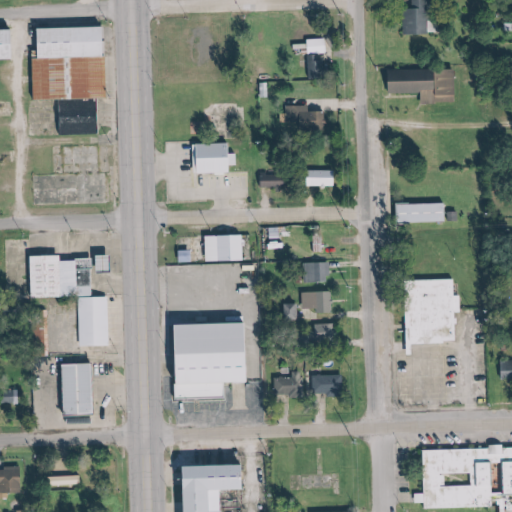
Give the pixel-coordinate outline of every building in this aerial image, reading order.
[(431,34),(430,0),(409,0),(410,35),(431,34)] [(43,29),(43,59),(37,59),(38,100),(63,100),(64,135),(103,134),(102,97),(110,96),(109,27),(43,29)] [(0,58),(18,58),(17,30),(0,30),(0,58)] [(329,53),(327,38),(309,41),(311,55),(329,53)] [(313,79),(329,77),(327,55),(311,56),(313,79)] [(389,94),(424,94),(424,103),(458,104),(459,70),(390,70),(389,94)] [(300,131),(327,130),(327,111),(311,112),(311,106),(288,106),(289,114),(282,114),(283,123),(300,122),(300,131)] [(195,144),(196,174),(234,172),(233,143),(195,144)] [(314,187),(338,186),(337,171),(314,171),(314,187)] [(263,173),(264,188),(283,188),(282,173),(263,173)] [(393,205),(394,223),(442,222),(442,204),(393,205)] [(208,262),(246,261),(246,236),(208,236),(208,262)] [(331,282),(331,263),(307,263),(308,283),(331,282)] [(415,344),(459,343),(458,312),(463,312),(462,296),(457,296),(457,280),(408,281),(409,344),(405,344),(406,355),(416,355),(415,344)] [(318,314),(334,313),(334,292),(304,293),(305,310),(318,309),(318,314)] [(76,346),(105,345),(104,298),(75,298),(76,346)] [(307,343),(336,342),(335,324),(315,325),(315,333),(307,334),(307,343)] [(511,360),(502,360),(501,380),(511,380),(511,360)] [(59,364),(60,416),(91,415),(90,363),(59,364)] [(276,396),(306,397),(306,373),(293,373),(293,378),(277,378),(276,396)] [(314,394),(345,393),(345,375),(314,376),(314,394)] [(511,446),(426,448),(427,493),(417,493),(418,502),(427,502),(427,507),(499,507),(499,511),(511,511),(511,494),(511,493),(511,446)] [(194,461),(195,511),(230,511),(230,487),(251,487),(251,460),(194,461)] [(23,495),(25,468),(4,467),(3,494),(23,495)] [(83,476),(48,477),(49,487),(84,486),(83,476)]
